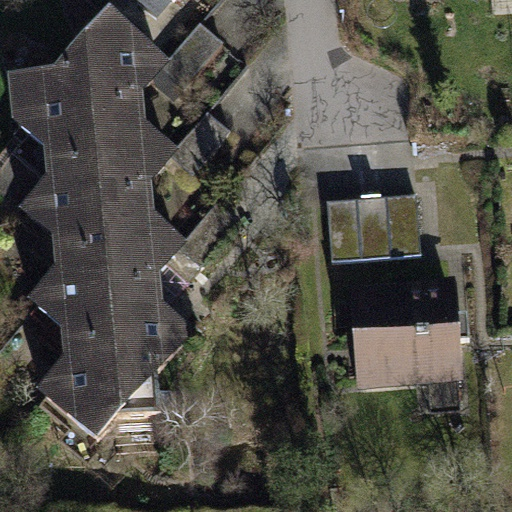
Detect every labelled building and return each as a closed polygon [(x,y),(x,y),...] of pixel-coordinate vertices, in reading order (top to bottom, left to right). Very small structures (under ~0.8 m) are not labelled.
[(19,131),(70,174),(119,117),(161,69),(110,25),(55,88),(17,91),(19,131)] [(223,47),(201,27),(162,72),(184,91),(223,47)] [(208,116),(170,162),(193,181),(231,135),(208,116)] [(29,219),(80,264),(128,207),(170,159),(119,117),(70,174),(29,219)] [(410,200),(320,207),(325,268),(415,261),(410,200)] [(178,249),(164,265),(188,286),(239,226),(216,206),(178,249)] [(37,309),(88,355),(164,265),(178,249),(128,207),(80,264),(37,309)] [(188,286),(164,265),(88,355),(47,402),(98,445),(117,423),(161,420),(158,374),(187,341),(161,318),(188,286)] [(451,286),(343,296),(353,399),(461,390),(451,286)]
